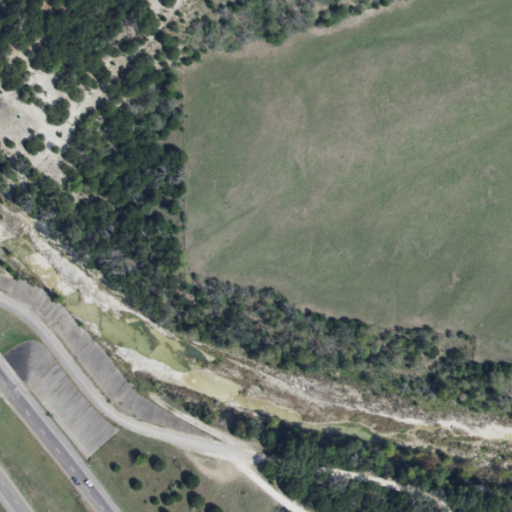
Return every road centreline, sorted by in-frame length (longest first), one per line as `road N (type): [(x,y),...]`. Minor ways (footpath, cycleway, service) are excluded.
road 1 (residential): [(0,306),(24,313),(117,410),(362,511)]
road 2 (motorway): [(102,511),(0,392)]
